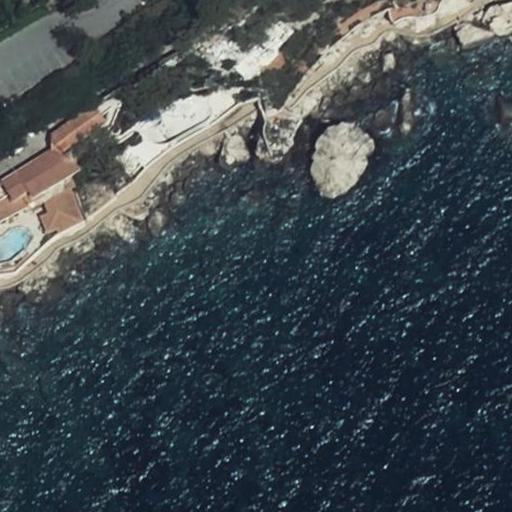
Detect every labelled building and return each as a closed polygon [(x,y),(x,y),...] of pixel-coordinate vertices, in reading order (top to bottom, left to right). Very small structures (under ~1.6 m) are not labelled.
[(242,59),(242,70),(252,78),(257,78),(266,68),(273,68),(284,58),(283,51),(301,33),(288,20),(278,31),(275,28),(242,59)] [(78,139),(82,144),(87,142),(118,131),(103,104),(96,109),(102,120),(78,139)] [(62,149),(82,144),(78,139),(102,120),(96,109),(81,120),(86,126),(80,130),(75,124),(60,135),(62,149)] [(82,174),(61,150),(18,177),(29,195),(23,199),(27,206),(82,174)] [(18,177),(5,185),(10,194),(0,200),(0,222),(27,206),(23,199),(29,195),(18,177)] [(62,235),(84,224),(73,192),(48,201),(53,216),(45,219),(51,234),(60,230),(62,235)]
